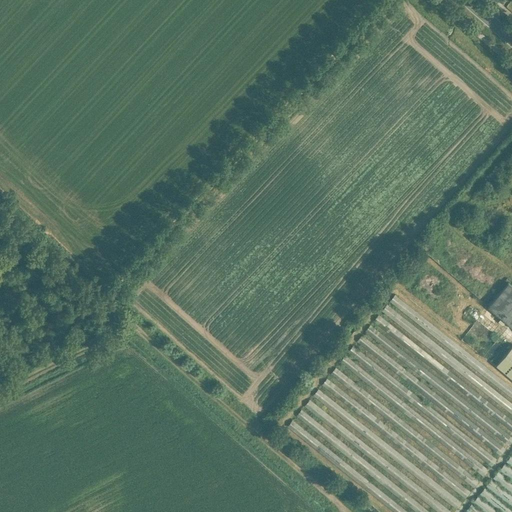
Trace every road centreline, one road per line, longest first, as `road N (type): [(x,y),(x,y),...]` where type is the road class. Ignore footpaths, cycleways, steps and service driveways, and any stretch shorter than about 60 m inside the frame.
road 1 (track): [(104,300),(386,0)]
road 2 (track): [(346,511),(104,300)]
road 3 (track): [(0,394),(135,327)]
road 4 (track): [(104,300),(0,208)]
